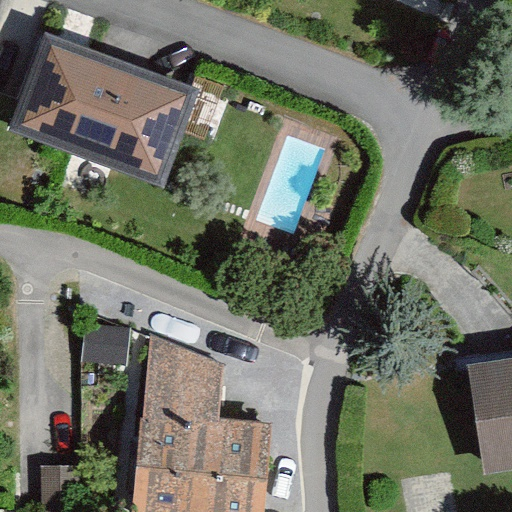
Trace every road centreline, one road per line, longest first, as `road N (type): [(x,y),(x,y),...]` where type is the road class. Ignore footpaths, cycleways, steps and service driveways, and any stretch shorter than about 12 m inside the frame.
road 1 (residential): [(321,511),(317,354),(423,124)]
road 2 (residential): [(423,124),(134,0)]
road 3 (residential): [(423,124),(473,0)]
